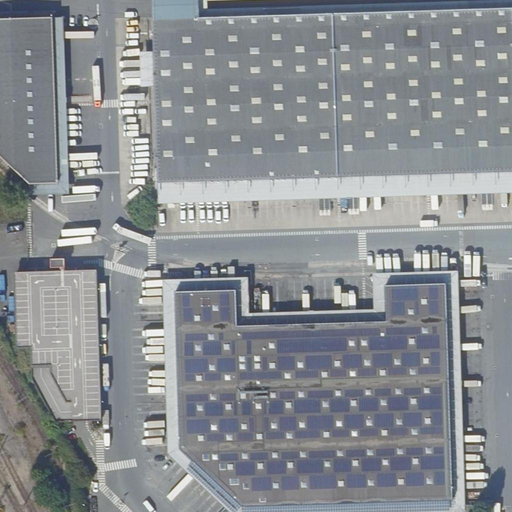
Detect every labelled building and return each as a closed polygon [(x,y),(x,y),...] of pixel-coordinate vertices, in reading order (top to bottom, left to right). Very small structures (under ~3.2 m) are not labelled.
[(511,0),(154,0),(160,205),(511,194),(511,0)] [(0,19),(28,19),(28,11),(10,12),(0,11),(0,19)] [(58,184),(53,18),(28,19),(0,19),(0,155),(31,183),(58,184)] [(64,18),(53,18),(58,184),(31,183),(31,193),(70,193),(64,18)] [(65,259),(51,259),(51,268),(61,268),(65,267),(65,259)] [(61,271),(14,272),(16,348),(31,348),(32,379),(55,422),(102,421),(97,270),(82,270),(65,271),(61,271)] [(180,449),(242,507),(453,501),(446,284),(385,286),(387,321),(238,326),(236,290),(175,292),(180,449)]
